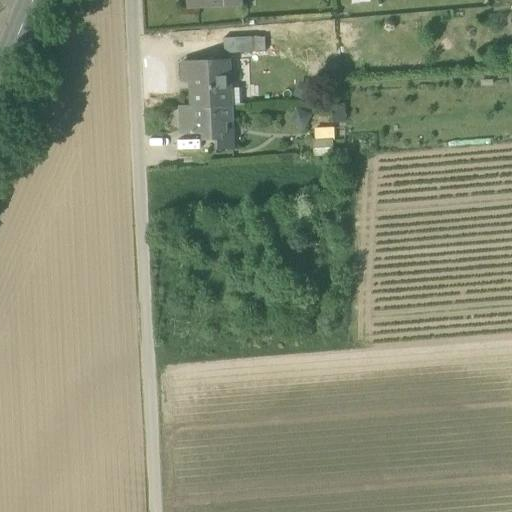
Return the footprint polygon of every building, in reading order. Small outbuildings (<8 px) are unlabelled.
[(224,54),(252,53),(252,37),(223,38),(224,54)] [(265,37),(252,37),(252,53),(265,52),(265,37)] [(193,81),(194,107),(228,106),(227,86),(226,61),(182,62),(183,82),(193,81)] [(247,85),(227,86),(228,106),(230,106),(248,105),(247,85)] [(230,106),(228,106),(194,107),(181,108),(182,132),(202,131),(202,127),(206,127),(206,131),(206,139),(218,138),(219,138),(219,132),(224,132),(224,121),(231,121),(230,106)] [(295,124),(304,129),(310,115),(297,109),(293,118),(295,124)] [(218,138),(219,150),(235,149),(234,131),(234,121),(231,121),(224,121),(224,132),(219,132),(219,138),(218,138)] [(312,142),(313,155),(333,154),(333,141),(312,142)]
